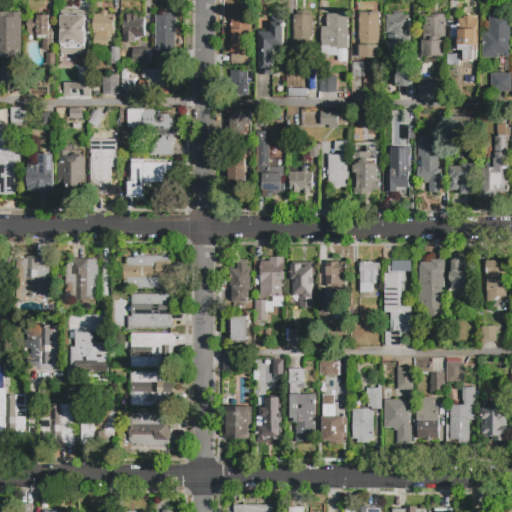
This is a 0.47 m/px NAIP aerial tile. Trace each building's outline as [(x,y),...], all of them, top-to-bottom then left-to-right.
[(109,47),(94,47),(94,15),(101,15),(101,11),(108,11),(108,14),(115,14),(115,35),(112,35),(112,42),(109,42),(109,47)] [(311,42),(294,42),(294,15),(298,15),(298,11),(309,11),(309,15),(313,15),(313,38),(311,38),(311,42)] [(0,61),(0,12),(22,12),(22,61),(0,61)] [(348,12),(348,50),(321,50),(321,27),(327,27),(327,14),(337,14),(337,12),(348,12)] [(176,13),(177,28),(176,28),(176,59),(161,59),(161,52),(157,52),(156,15),(164,15),(164,13),(176,13)] [(379,58),(360,58),(360,45),(358,45),(359,13),(380,13),(380,45),(379,45),(379,58)] [(85,46),(81,46),(81,48),(65,48),(65,46),(61,46),(61,16),(64,16),(64,14),(69,14),(69,16),(77,16),(77,15),(83,15),(83,16),(86,16),(86,46),(85,46)] [(249,44),(230,44),(230,17),(235,17),(235,14),(245,14),(245,17),(249,17),(249,30),(252,30),(252,39),(249,39),(249,44)] [(49,39),(37,39),(37,35),(28,36),(28,18),(37,18),(37,16),(49,15),(49,39)] [(145,18),(145,37),(136,37),(136,43),(123,43),(123,15),(138,15),(138,18),(145,18)] [(431,15),(445,15),(445,56),(422,55),(422,26),(425,26),(425,17),(431,17),(431,15)] [(510,58),(504,58),(504,54),(483,55),(483,33),(490,33),(489,15),(510,15),(510,58)] [(409,16),(409,42),(401,42),(401,56),(386,56),(386,16),(409,16)] [(472,62),(462,62),(462,49),(457,49),(458,20),(463,20),(463,16),(472,16),(471,20),(477,20),(476,61),(472,61),(472,62)] [(273,69),(258,69),(258,32),(270,32),(270,23),(284,23),(284,47),(274,47),(273,69)] [(120,65),(111,64),(112,47),(120,47),(120,65)] [(133,65),(133,49),(152,49),(151,65),(133,65)] [(56,53),(56,67),(47,67),(47,53),(56,53)] [(447,65),(447,54),(459,54),(459,65),(447,65)] [(248,96),(225,96),(225,72),(231,72),(231,55),(248,55),(248,96)] [(305,77),(289,77),(289,55),(305,55),(305,77)] [(353,77),(353,63),(365,63),(365,77),(353,77)] [(143,78),(143,70),(167,70),(167,75),(173,75),(173,87),(170,87),(170,95),(139,94),(139,80),(148,81),(148,78),(143,78)] [(412,86),(398,86),(398,74),(412,74),(412,86)] [(119,93),(103,94),(102,75),(118,75),(119,93)] [(511,92),(491,92),(491,75),(511,75),(511,92)] [(22,76),(22,92),(7,92),(7,76),(22,76)] [(337,76),(337,92),(320,92),(320,76),(337,76)] [(418,77),(440,78),(440,94),(418,94),(418,77)] [(135,79),(134,90),(123,90),(123,79),(135,79)] [(31,80),(51,80),(51,96),(31,95),(31,80)] [(64,83),(91,83),(91,97),(84,97),(84,90),(71,90),(71,97),(64,97),(64,83)] [(288,97),(288,89),(308,90),(308,97),(288,97)] [(25,108),(25,126),(11,127),(11,108),(25,108)] [(70,109),(83,109),(83,119),(70,119),(70,109)] [(98,128),(88,123),(95,110),(105,115),(98,128)] [(127,127),(127,110),(156,110),(156,114),(169,114),(169,115),(171,115),(171,119),(172,119),(172,155),(151,155),(151,145),(131,146),(131,127),(127,127)] [(230,111),(251,110),(251,133),(248,137),(231,137),(230,111)] [(55,127),(40,127),(40,114),(55,113),(55,127)] [(339,131),(330,131),(330,128),(320,128),(320,114),(339,114),(339,131)] [(470,120),(470,134),(450,133),(450,120),(470,120)] [(499,123),(506,123),(506,135),(509,135),(509,152),(509,192),(502,192),(502,197),(482,197),(482,166),(493,167),(493,158),(495,158),(495,134),(499,134),(499,123)] [(415,140),(404,140),(404,127),(415,127),(415,140)] [(0,129),(9,129),(9,144),(21,144),(21,163),(16,163),(16,196),(0,195),(0,129)] [(285,184),(285,194),(274,194),(274,198),(258,198),(258,132),(271,132),(271,168),(285,168),(285,176),(282,176),(282,184),(285,184)] [(446,147),(434,147),(434,132),(446,132),(446,147)] [(418,137),(429,137),(429,152),(436,152),(436,155),(438,155),(438,166),(441,166),(441,194),(429,194),(429,183),(424,183),(424,181),(417,181),(418,168),(421,168),(421,157),(418,157),(418,137)] [(111,196),(91,196),(91,140),(117,140),(117,167),(111,167),(111,196)] [(332,187),(332,183),(328,183),(328,175),(326,175),(326,171),(328,171),(328,155),(342,155),(342,151),(334,151),(334,142),(349,142),(349,187),(332,187)] [(311,145),(320,145),(319,158),(310,158),(311,145)] [(59,151),(71,151),(71,156),(74,156),(74,154),(84,155),(83,194),(79,197),(73,198),(70,196),(69,195),(64,195),(64,183),(59,183),(59,151)] [(353,152),(369,152),(369,160),(376,160),(376,163),(378,163),(378,191),(371,191),(371,194),(353,194),(353,152)] [(39,154),(54,154),(54,196),(45,195),(45,191),(28,191),(28,164),(39,164),(39,154)] [(391,157),(409,157),(409,188),(397,188),(397,193),(386,193),(386,169),(391,169),(391,157)] [(144,198),(126,197),(126,182),(131,182),(131,159),(143,160),(143,164),(176,164),(176,184),(144,183),(144,198)] [(229,160),(246,160),(246,186),(229,186),(229,160)] [(462,164),(474,164),(474,194),(459,194),(459,189),(457,189),(457,186),(455,186),(455,183),(450,183),(450,167),(462,167),(462,164)] [(313,172),(313,191),(309,191),(309,194),(303,194),(303,191),(300,191),(300,193),(291,193),(290,172),(302,172),(302,168),(309,168),(309,172),(313,172)] [(52,298),(18,297),(18,258),(27,258),(28,256),(41,256),(41,259),(53,259),(52,298)] [(127,285),(124,285),(124,281),(127,281),(127,280),(124,280),(124,264),(128,264),(128,258),(136,258),(137,256),(162,256),(164,258),(171,258),(170,281),(164,280),(164,288),(160,288),(160,289),(132,289),(132,288),(127,288),(127,285)] [(260,262),(270,262),(270,258),(284,258),(284,262),(285,262),(285,297),(260,297),(260,262)] [(66,260),(97,259),(98,297),(95,297),(95,301),(66,301),(66,260)] [(232,290),(229,290),(230,269),(236,269),(236,260),(246,260),(246,269),(249,269),(249,291),(248,291),(247,301),(232,301),(232,290)] [(420,263),(431,263),(431,260),(445,260),(444,317),(426,317),(426,306),(420,306),(420,263)] [(462,263),(468,263),(468,268),(471,269),(471,290),(469,290),(469,293),(458,293),(458,291),(450,291),(450,260),(462,260),(462,263)] [(502,263),(507,263),(506,297),(496,297),(496,302),(487,301),(487,276),(485,276),(486,260),(502,261),(502,263)] [(391,313),(386,313),(386,270),(393,270),(393,261),(411,261),(411,272),(405,272),(405,306),(411,306),(411,332),(390,332),(391,313)] [(309,296),(291,296),(291,283),(293,283),(293,278),(292,278),(292,263),(305,262),(305,265),(312,265),(312,288),(311,288),(311,293),(309,293),(309,296)] [(346,263),(346,291),(340,291),(340,295),(336,295),(336,292),(332,292),(331,288),(325,288),(325,263),(346,263)] [(374,292),(360,292),(360,263),(380,263),(380,274),(379,274),(379,284),(374,284),(374,292)] [(171,328),(128,328),(128,314),(132,314),(132,294),(171,294),(171,303),(173,303),(173,316),(171,316),(171,328)] [(318,325),(310,325),(310,321),(305,321),(306,306),(310,306),(310,294),(319,295),(318,325)] [(451,312),(451,298),(461,298),(461,312),(451,312)] [(267,322),(255,322),(255,301),(267,301),(267,322)] [(321,307),(331,307),(331,323),(321,323),(321,307)] [(363,322),(352,322),(352,309),(363,309),(363,322)] [(231,317),(247,317),(247,342),(231,342),(231,317)] [(63,372),(22,371),(23,325),(64,326),(63,372)] [(483,342),(482,327),(496,326),(496,342),(483,342)] [(288,344),(288,329),(299,329),(299,344),(288,344)] [(109,353),(108,373),(71,372),(72,348),(75,348),(76,331),(93,331),(92,347),(99,347),(99,353),(109,353)] [(173,368),(132,368),(132,335),(174,335),(173,368)] [(320,376),(320,360),(333,361),(332,376),(320,376)] [(236,361),(252,361),(252,375),(237,376),(236,361)] [(273,361),(283,361),(283,375),(273,375),(273,361)] [(446,382),(446,363),(463,363),(463,382),(446,382)] [(300,395),(315,395),(315,443),(297,443),(297,423),(291,423),(291,383),(289,383),(289,368),(305,368),(305,384),(300,384),(300,395)] [(412,389),(398,389),(398,368),(412,368),(412,389)] [(130,405),(130,372),(169,372),(169,381),(172,381),(172,394),(170,394),(170,405),(130,405)] [(444,394),(430,394),(430,374),(444,374),(444,394)] [(381,409),(372,409),(372,407),(369,407),(369,395),(367,395),(367,388),(378,388),(378,384),(381,384),(381,409)] [(0,443),(0,388),(5,388),(5,395),(26,394),(26,443),(0,443)] [(463,388),(475,388),(475,421),(470,420),(470,444),(458,444),(458,441),(450,441),(450,406),(463,406),(463,388)] [(330,444),(330,443),(322,443),(322,417),(324,417),(323,395),(334,395),(334,405),(336,405),(336,417),(344,417),(344,425),(346,425),(346,434),(343,434),(344,444),(330,444)] [(417,397),(434,397),(434,407),(438,407),(438,439),(432,439),(432,442),(425,442),(425,439),(418,439),(418,421),(417,421),(417,397)] [(281,444),(258,444),(259,409),(267,409),(267,398),(281,398),(281,444)] [(385,399),(411,400),(411,410),(409,410),(409,425),(411,425),(411,442),(397,442),(398,430),(394,430),(395,428),(384,427),(385,399)] [(491,402),(502,402),(502,408),(507,408),(507,438),(502,438),(502,440),(498,440),(498,438),(491,438),(491,435),(481,435),(481,406),(491,406),(491,402)] [(41,404),(75,404),(74,446),(41,446),(41,404)] [(82,408),(115,408),(115,444),(82,444),(82,408)] [(253,408),(253,439),(223,439),(223,408),(253,408)] [(369,443),(357,443),(357,440),(353,440),(353,409),(369,409),(371,412),(374,412),(374,439),(369,439),(369,443)] [(129,446),(129,416),(132,416),(132,413),(171,413),(171,446),(129,446)] [(17,511),(17,502),(32,502),(32,511),(17,511)]
